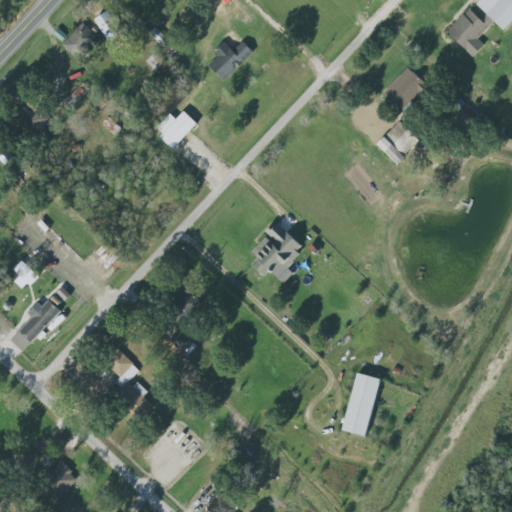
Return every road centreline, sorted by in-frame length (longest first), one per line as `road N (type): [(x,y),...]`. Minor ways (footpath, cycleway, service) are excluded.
road 1 (residential): [(380,20),(38,383)]
road 2 (residential): [(38,383),(173,511)]
